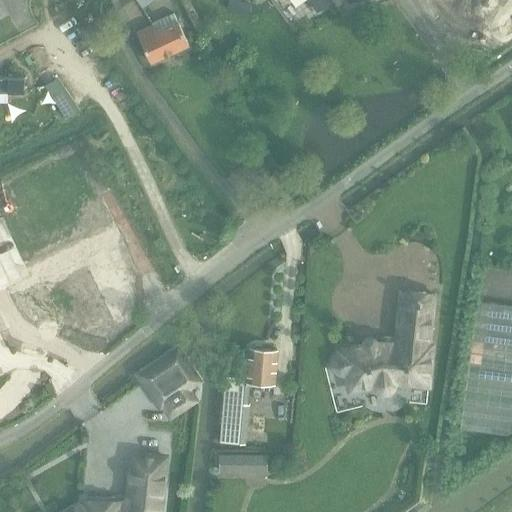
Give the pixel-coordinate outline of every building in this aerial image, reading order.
[(236,0),(229,0),(226,9),(243,15),(247,3),(236,0)] [(293,0),(298,6),(306,0),(309,0),(319,13),(335,0),(339,4),(344,0),(293,0)] [(484,16),(473,25),(489,46),(511,29),(511,0),(478,0),(474,3),(484,16)] [(137,32),(151,61),(189,44),(179,21),(178,21),(174,13),(152,23),(153,25),(137,32)] [(0,92),(24,92),(24,78),(0,78),(0,92)] [(57,78),(45,86),(67,119),(79,111),(57,78)] [(251,182),(270,169),(261,155),(241,168),(251,182)] [(30,188),(12,197),(20,213),(39,205),(45,217),(90,196),(75,165),(29,185),(30,188)] [(96,224),(84,230),(90,242),(102,237),(96,224)] [(74,254),(44,267),(52,285),(72,276),(91,314),(124,298),(116,282),(117,282),(109,265),(107,265),(98,247),(76,258),(74,254)] [(117,249),(108,254),(115,268),(124,264),(117,249)] [(429,346),(434,295),(402,292),(397,343),(376,343),(376,342),(375,341),(374,339),(372,339),(370,338),(368,339),(367,340),(365,341),(364,342),(364,344),(364,345),(364,346),(340,352),(341,355),(339,356),(336,357),(335,359),(333,361),(333,363),(332,366),(333,369),(334,371),(336,373),(338,374),(340,375),(343,375),(346,375),(351,392),(375,386),(375,388),(376,391),(378,393),(380,394),(383,396),(387,396),(389,395),(392,393),(394,391),(395,389),(395,386),(395,384),(429,387),(432,347),(429,346)] [(511,305),(477,301),(459,429),(508,435),(511,431),(511,305)] [(246,385),(274,387),(277,351),(261,350),(261,347),(255,347),(254,349),(249,349),(246,379),(225,377),(221,425),(220,441),(246,443),(247,428),(249,406),(244,406),(246,385)] [(176,352),(140,376),(159,406),(161,405),(169,416),(194,400),(186,388),(196,382),(176,352)] [(158,511),(160,509),(165,457),(133,454),(128,499),(123,508),(119,506),(119,501),(114,501),(87,501),(82,501),(82,505),(69,511),(158,511)] [(220,456),(220,473),(247,473),(247,456),(220,456)]
